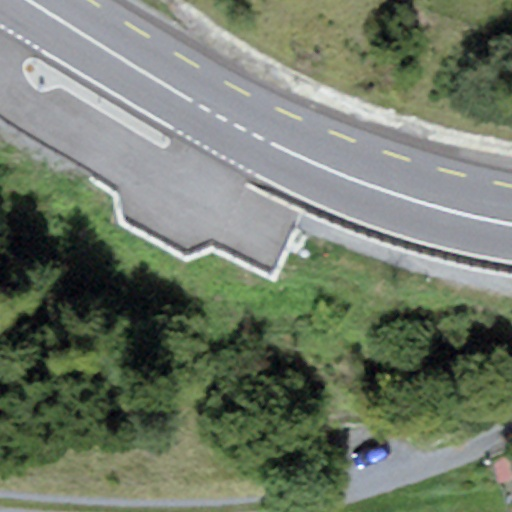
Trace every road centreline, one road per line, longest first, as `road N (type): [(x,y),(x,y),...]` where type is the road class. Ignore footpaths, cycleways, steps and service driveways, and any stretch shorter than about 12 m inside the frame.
road 1 (primary): [(511,210),(412,195),(271,146),(149,82),(25,0)]
road 2 (track): [(511,428),(352,492),(246,510),(129,511)]
road 3 (track): [(120,511),(0,505)]
